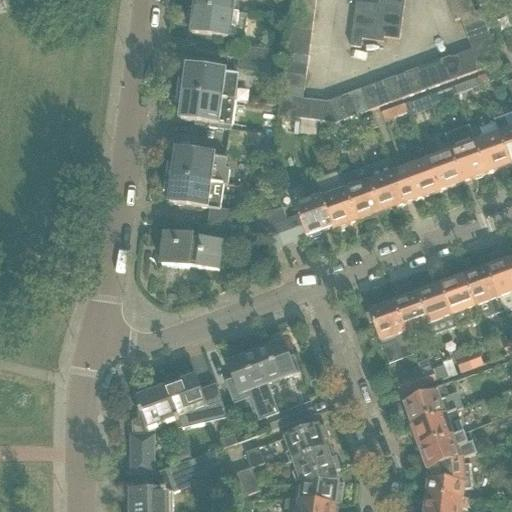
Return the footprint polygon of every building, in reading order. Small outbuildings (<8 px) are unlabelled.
[(197,0),(196,8),(234,13),(235,0),(240,0),(248,1),(247,0),(197,0)] [(294,0),(293,9),(315,11),(317,0),(314,0),(294,0)] [(356,0),(356,4),(382,8),(383,3),(383,0),(356,0)] [(448,0),(447,0),(451,11),(472,3),(470,0),(448,0)] [(383,3),(382,8),(381,15),(403,18),(405,6),(383,3)] [(455,22),(461,20),(476,14),(472,3),(451,11),(455,22)] [(356,4),(355,16),(381,20),(381,15),(382,8),(356,4)] [(192,23),(191,33),(193,34),(193,35),(212,38),(242,42),(244,33),(244,31),(246,15),(244,15),(234,13),(196,8),(194,23),(192,23)] [(292,20),(314,23),(315,11),(293,9),(292,20)] [(461,20),(465,30),(485,23),(481,12),(476,14),(461,20)] [(381,15),(381,20),(380,27),(402,30),(403,18),(381,15)] [(355,16),(353,28),(379,32),(380,27),(381,20),(355,16)] [(290,31),(312,34),(314,23),(292,20),(290,31)] [(465,30),(469,41),(489,33),(485,23),(465,30)] [(380,27),(379,32),(377,43),(384,44),(384,40),(400,42),(402,30),(380,27)] [(379,32),(353,28),(350,48),(361,49),(362,41),(377,43),(379,32)] [(289,42),(311,45),(312,34),(290,31),(289,42)] [(472,51),(471,52),(478,72),(500,64),(489,33),(469,41),(472,51)] [(287,53),(310,56),(311,45),(289,42),(287,53)] [(241,47),(240,59),(271,63),(273,51),(241,47)] [(471,52),(460,56),(467,76),(478,72),(471,52)] [(286,64),(308,67),(310,56),(287,53),(286,64)] [(451,58),(449,59),(456,80),(467,76),(460,56),(452,59),(451,58)] [(271,63),(240,59),(238,71),(270,75),(271,63)] [(449,59),(438,63),(445,84),(456,80),(449,59)] [(438,63),(427,67),(434,88),(445,84),(438,63)] [(284,75),(307,78),(308,67),(286,64),(284,75)] [(427,67),(416,71),(423,92),(434,88),(427,67)] [(187,82),(185,95),(235,101),(237,86),(238,76),(188,69),(188,71),(186,71),(185,81),(187,82)] [(503,70),(487,76),(490,84),(506,78),(503,70)] [(416,71),(405,75),(412,96),(423,92),(416,71)] [(283,86),(305,89),(307,78),(284,75),(283,86)] [(405,75),(394,79),(401,100),(412,96),(405,75)] [(479,78),(469,82),(472,91),(482,87),(479,78)] [(394,79),(382,83),(390,104),(401,100),(394,79)] [(469,82),(455,87),(458,96),(472,91),(469,82)] [(382,83),(371,87),(379,108),(390,104),(382,83)] [(290,118),(301,120),(304,101),(305,89),(283,86),(281,98),(293,99),(290,118)] [(371,87),(360,91),(368,112),(379,108),(371,87)] [(458,96),(455,87),(439,93),(442,102),(458,96)] [(360,91),(349,95),(357,116),(368,112),(360,91)] [(442,102),(439,93),(432,96),(435,104),(442,102)] [(230,132),(228,143),(260,147),(262,135),(231,131),(235,101),(185,95),(183,110),(181,109),(179,119),(181,120),(181,121),(210,125),(210,129),(230,132)] [(349,95),(338,99),(346,120),(357,116),(349,95)] [(432,96),(407,105),(410,113),(435,104),(432,96)] [(279,117),(290,118),(293,99),(281,98),(279,117)] [(326,104),(335,124),(346,120),(338,99),(326,104)] [(301,120),(313,121),(315,102),(304,101),(301,120)] [(318,122),(335,124),(326,104),(315,102),(313,121),(318,122)] [(405,106),(393,111),(396,119),(407,115),(405,106)] [(396,119),(393,111),(383,114),(386,122),(396,119)] [(503,120),(496,122),(496,124),(504,145),(511,166),(511,116),(504,119),(503,120)] [(374,118),(350,127),(355,138),(378,129),(374,118)] [(313,121),(301,120),(300,133),(316,135),(318,122),(313,121)] [(478,126),(471,129),(476,144),(476,145),(487,175),(511,166),(504,145),(496,124),(480,130),(479,128),(479,127),(478,126)] [(470,128),(446,136),(452,152),(453,155),(464,184),(487,175),(476,145),(476,144),(471,129),(470,128)] [(260,147),(228,143),(227,156),(258,160),(260,147)] [(423,147),(422,147),(427,161),(439,193),(440,193),(464,184),(453,155),(452,152),(438,157),(433,143),(430,144),(428,145),(424,147),(423,147)] [(175,165),(174,179),(224,185),(228,186),(230,170),(226,170),(227,160),(177,153),(177,155),(175,155),(173,165),(175,165)] [(403,170),(395,173),(407,205),(415,202),(439,193),(427,161),(414,166),(413,165),(412,161),(409,153),(407,154),(401,156),(399,157),(398,157),(403,170)] [(390,159),(365,168),(382,214),(407,205),(395,173),(390,159)] [(365,184),(347,191),(358,223),(382,214),(365,168),(357,171),(361,180),(363,179),(365,184)] [(341,176),(347,191),(365,184),(363,179),(361,180),(357,171),(341,176)] [(340,173),(316,182),(317,184),(317,185),(334,231),(358,223),(347,191),(341,176),(340,173)] [(169,193),(168,204),(170,204),(170,205),(190,208),(208,210),(210,210),(221,212),(221,210),(221,209),(222,201),(224,185),(174,179),(172,193),(169,193)] [(298,217),(287,221),(295,243),(333,230),(334,231),(317,185),(317,184),(316,182),(313,183),(311,184),(303,187),(308,199),(309,199),(310,202),(295,208),(298,217)] [(275,225),(287,221),(283,209),(257,218),(261,230),(263,230),(275,225)] [(283,247),(295,243),(287,221),(275,225),(283,247)] [(271,252),(283,247),(275,225),(263,230),(271,252)] [(224,244),(186,240),(166,237),(162,267),(189,271),(189,270),(220,274),(224,244)] [(511,263),(511,260),(488,269),(504,313),(511,310),(511,263)] [(488,269),(464,277),(481,322),(504,313),(488,269)] [(464,277),(441,286),(457,328),(458,331),(481,322),(464,277)] [(441,286),(418,294),(434,337),(457,328),(441,286)] [(410,345),(434,337),(418,294),(395,303),(410,345)] [(371,313),(367,315),(370,324),(374,323),(381,342),(383,347),(390,365),(390,366),(396,363),(404,361),(406,360),(415,357),(410,345),(395,303),(370,312),(371,313)] [(511,341),(503,344),(507,354),(507,356),(508,357),(511,354),(511,341)] [(267,351),(256,355),(267,386),(299,374),(293,357),(289,358),(284,344),(280,346),(279,345),(266,349),(267,351)] [(479,352),(467,357),(472,370),(484,365),(479,352)] [(255,354),(254,354),(255,356),(244,359),(243,358),(231,362),(232,364),(227,366),(233,380),(230,382),(225,383),(234,406),(236,406),(235,403),(252,397),(261,421),(267,419),(278,415),(267,386),(256,355),(255,354)] [(472,370),(467,357),(456,361),(461,374),(472,370)] [(444,366),(449,379),(458,375),(451,359),(443,362),(444,366)] [(417,364),(421,375),(433,370),(429,360),(417,364)] [(433,370),(438,383),(449,379),(444,366),(433,370)] [(433,370),(421,375),(426,387),(438,383),(433,370)] [(426,387),(421,375),(397,383),(402,396),(426,387)] [(196,377),(166,388),(177,420),(178,419),(182,430),(183,433),(185,433),(184,430),(226,418),(227,420),(228,420),(216,386),(215,386),(215,388),(216,387),(218,393),(204,398),(203,396),(196,377)] [(424,397),(404,405),(408,416),(406,416),(410,426),(412,426),(412,428),(457,412),(463,410),(457,395),(449,398),(445,386),(437,389),(423,394),(424,397)] [(132,422),(131,474),(151,474),(155,474),(155,438),(150,438),(150,430),(174,421),(178,431),(182,430),(178,419),(177,420),(166,388),(135,400),(141,418),(132,422)] [(310,403),(278,415),(283,428),(314,416),(310,403)] [(461,423),(457,412),(412,428),(416,438),(414,440),(417,447),(420,448),(421,450),(464,435),(460,424),(461,423)] [(283,428),(278,415),(267,419),(272,432),(283,428)] [(318,427),(299,434),(284,440),(289,453),(286,454),(287,455),(283,457),(286,465),(293,463),(330,449),(327,440),(328,440),(324,427),(319,429),(318,427)] [(464,435),(421,450),(424,460),(422,462),(425,469),(428,470),(428,471),(425,472),(425,473),(429,473),(465,460),(465,459),(477,455),(472,443),(467,445),(464,435)] [(234,436),(219,442),(222,451),(237,446),(234,436)] [(330,449),(293,463),(295,470),(296,472),(301,485),(335,472),(340,471),(335,458),(334,458),(330,449)] [(188,450),(175,455),(180,467),(192,462),(188,450)] [(259,450),(245,455),(250,469),(251,471),(252,470),(265,466),(259,450)] [(152,494),(132,494),(132,495),(133,495),(132,511),(173,511),(173,496),(179,493),(177,488),(197,481),(195,476),(208,471),(211,479),(215,490),(230,489),(226,479),(222,466),(217,453),(192,462),(180,467),(167,471),(172,484),(162,488),(162,494),(152,494)] [(429,473),(425,473),(428,480),(427,494),(428,494),(428,497),(465,502),(466,490),(472,491),(469,469),(466,469),(465,460),(429,473)] [(251,471),(240,475),(248,498),(260,494),(252,470),(251,471)] [(301,485),(299,501),(300,502),(300,501),(336,506),(336,504),(341,505),(343,485),(339,484),(335,472),(301,485)] [(240,475),(226,479),(230,489),(234,503),(247,502),(249,502),(248,498),(240,475)] [(461,511),(467,511),(468,502),(465,502),(428,497),(427,509),(425,508),(424,511),(461,511)] [(285,503),(284,511),(335,511),(336,506),(300,501),(300,502),(299,501),(296,501),(286,500),(285,503)] [(233,511),(246,511),(247,502),(234,503),(233,511)]
